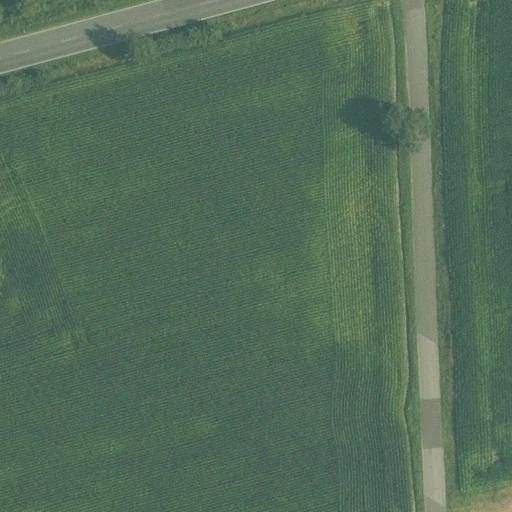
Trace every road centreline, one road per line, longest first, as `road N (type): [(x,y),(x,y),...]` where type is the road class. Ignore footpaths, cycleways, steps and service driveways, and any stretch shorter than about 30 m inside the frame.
road 1 (unclassified): [(412,0),(433,511)]
road 2 (primary): [(220,0),(0,58)]
